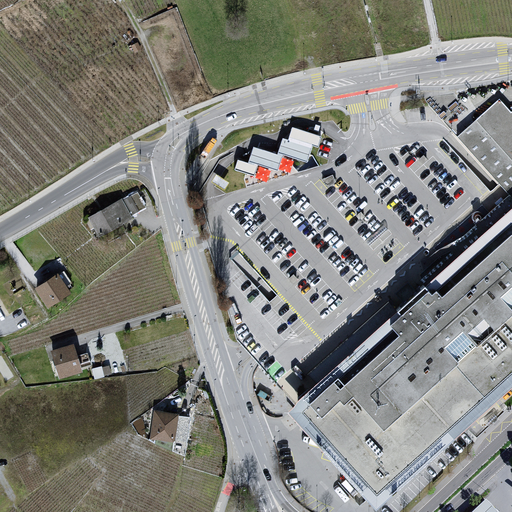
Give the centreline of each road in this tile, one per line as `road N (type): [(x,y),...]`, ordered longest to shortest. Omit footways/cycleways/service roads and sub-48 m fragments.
road 1 (unclassified): [(168,157),(185,133),(241,107),(352,80),(511,58)]
road 2 (unclassified): [(168,157),(199,302),(260,466)]
road 3 (unclassified): [(0,232),(126,160),(168,157)]
road 4 (secondary): [(511,429),(425,511)]
